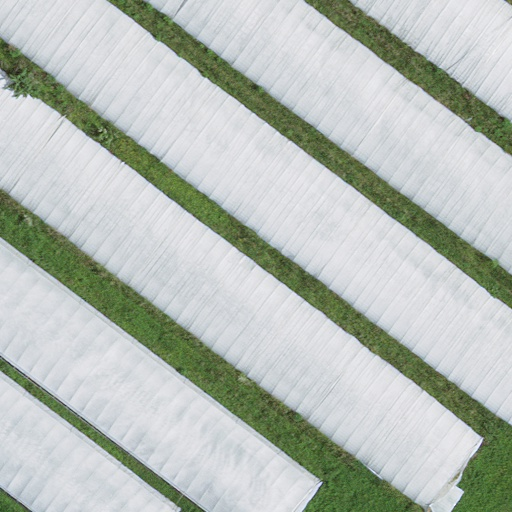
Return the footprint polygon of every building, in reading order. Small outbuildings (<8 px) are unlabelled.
[(0,0),(0,45),(511,415),(511,299),(97,0),(0,0)] [(135,0),(511,266),(511,150),(299,0),(135,0)] [(511,0),(341,0),(511,110),(511,0)] [(0,197),(439,500),(494,421),(0,80),(0,197)] [(307,511),(336,472),(0,230),(0,339),(239,511),(307,511)] [(0,470),(58,511),(174,511),(186,496),(0,362),(0,470)]
